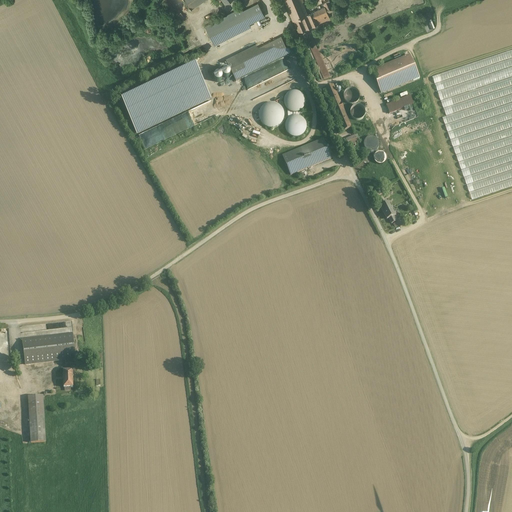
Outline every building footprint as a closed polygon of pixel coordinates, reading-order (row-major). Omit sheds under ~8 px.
[(185,0),(191,8),(202,0),(185,0)] [(307,13),(301,0),(284,0),(298,32),(330,19),(327,13),(324,6),(307,13)] [(334,11),(329,0),(321,0),(324,6),(327,13),(334,11)] [(241,7),(205,26),(215,45),(251,27),(249,24),(265,17),(258,3),(243,10),(241,7)] [(431,28),(426,18),(421,20),(426,31),(431,28)] [(280,36),(226,63),(235,82),(284,58),(290,55),(280,36)] [(313,37),(304,41),(323,80),(332,76),(313,37)] [(410,56),(372,72),(381,93),(419,78),(410,56)] [(194,66),(121,102),(137,135),(210,99),(194,66)] [(349,129),(330,85),(322,89),(340,133),(349,129)] [(347,89),(347,104),(359,103),(358,89),(347,89)] [(286,123),(286,124),(286,133),(292,137),(295,138),(301,138),(306,131),(306,129),(306,123),(299,117),(299,114),(305,106),(305,105),(305,98),(298,93),(297,92),(290,92),(285,99),(285,108),(293,114),(286,123)] [(410,97),(386,106),(389,114),(413,105),(410,97)] [(211,102),(207,104),(211,104),(209,105),(208,108),(206,108),(205,111),(204,111),(203,113),(203,118),(205,117),(206,120),(205,120),(205,121),(223,114),(223,110),(221,104),(221,105),(219,100),(218,100),(212,102),(211,102)] [(263,126),(273,129),(281,125),(284,115),(280,106),(270,103),(262,107),(259,118),(263,126)] [(366,109),(356,105),(351,117),(361,121),(366,109)] [(413,105),(389,114),(394,127),(418,118),(413,105)] [(163,125),(139,135),(145,150),(173,138),(171,133),(168,134),(167,131),(165,127),(164,127),(163,125)] [(357,134),(347,139),(350,147),(360,143),(357,134)] [(323,139),(282,156),(290,176),(331,159),(323,139)] [(382,166),(388,157),(379,151),(373,160),(382,166)] [(511,198),(467,214),(511,343),(511,198)] [(382,206),(380,207),(386,220),(389,219),(393,217),(395,216),(388,203),(386,204),(382,206)] [(71,321),(21,327),(22,334),(71,327),(71,321)] [(71,327),(22,334),(22,340),(72,334),(71,327)] [(22,340),(25,365),(65,360),(75,359),(72,334),(22,340)] [(75,359),(65,360),(66,371),(72,371),(77,370),(75,359)] [(66,371),(63,371),(64,388),(73,388),(72,371),(66,371)] [(43,396),(28,397),(29,417),(44,416),(43,396)] [(44,416),(29,417),(30,443),(45,443),(44,416)]
